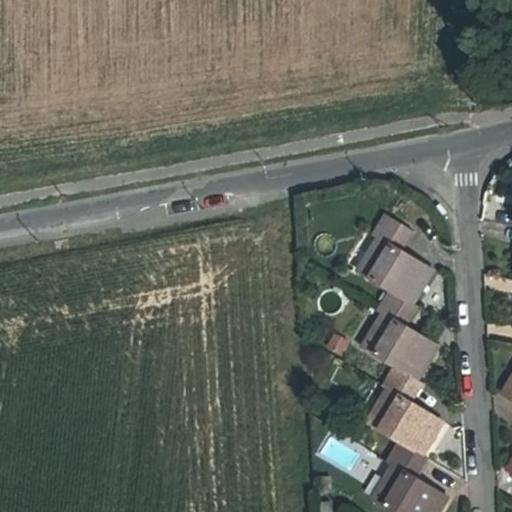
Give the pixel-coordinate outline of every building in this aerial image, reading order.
[(363,273),(393,291),(414,304),(434,271),(399,249),(411,229),(388,215),(376,235),(380,238),(372,251),(375,253),(363,273)] [(414,304),(393,291),(381,311),(384,313),(376,327),(380,329),(368,349),(397,367),(418,380),(439,346),(403,325),(416,305),(414,304)] [(348,341),(336,335),(330,346),(341,353),(348,341)] [(418,380),(397,367),(385,387),(389,389),(381,402),(385,404),(372,425),(402,443),(423,456),(443,422),(408,401),(420,381),(418,380)] [(423,456),(402,443),(390,463),(394,465),(386,478),(389,480),(377,500),(395,511),(439,511),(448,498),(413,477),(425,457),(423,456)]
